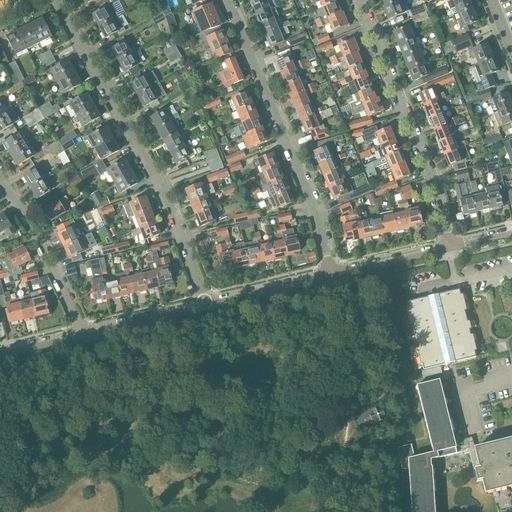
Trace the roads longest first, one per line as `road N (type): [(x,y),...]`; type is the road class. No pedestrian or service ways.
road 1 (residential): [(205,306),(162,183),(58,0)]
road 2 (residential): [(331,276),(303,177),(226,0)]
road 3 (residential): [(450,247),(431,177),(360,0)]
road 4 (residential): [(81,335),(0,171)]
road 5 (residential): [(205,306),(331,276)]
road 6 (residential): [(81,335),(205,306)]
road 7 (residential): [(331,276),(450,247)]
